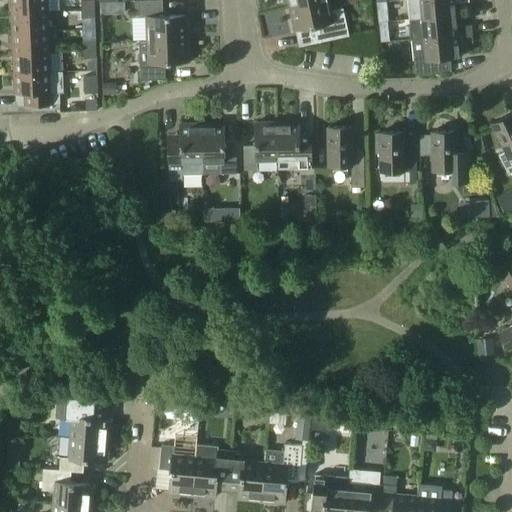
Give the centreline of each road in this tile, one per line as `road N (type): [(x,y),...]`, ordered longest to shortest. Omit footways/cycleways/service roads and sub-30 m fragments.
road 1 (residential): [(249,71),(353,86),(478,82),(505,68)]
road 2 (residential): [(0,135),(68,126),(249,71)]
